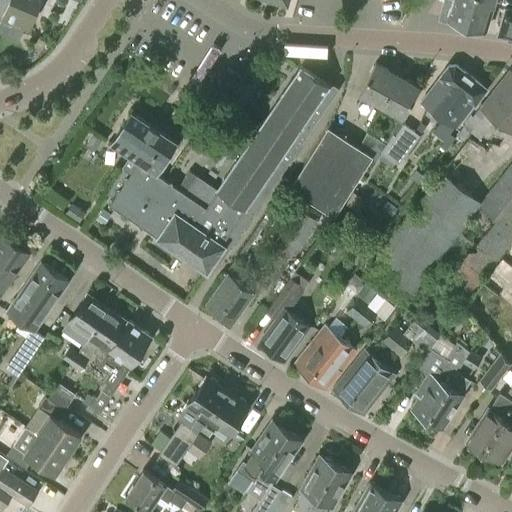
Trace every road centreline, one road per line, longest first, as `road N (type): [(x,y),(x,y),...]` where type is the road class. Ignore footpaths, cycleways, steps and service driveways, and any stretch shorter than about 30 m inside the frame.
road 1 (residential): [(508,511),(194,326)]
road 2 (residential): [(194,326),(0,190)]
road 3 (residential): [(73,511),(194,326)]
road 4 (residential): [(403,41),(257,32),(199,0)]
road 5 (residential): [(0,105),(48,79),(106,0)]
